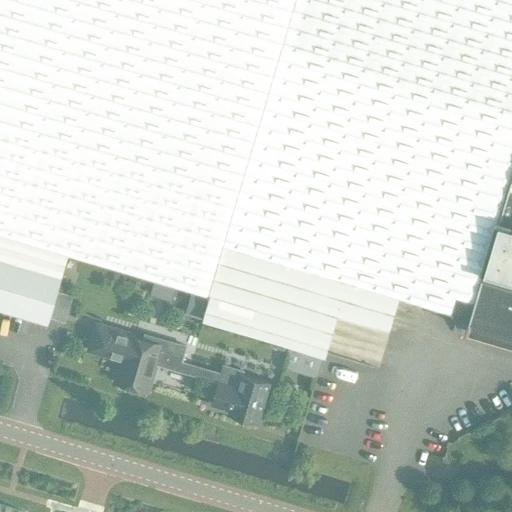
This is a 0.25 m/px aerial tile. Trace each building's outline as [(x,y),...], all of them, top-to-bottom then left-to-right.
[(0,0),(0,230),(68,251),(210,293),(210,292),(296,0),(0,0)] [(511,0),(296,0),(210,292),(210,293),(203,317),(290,343),(283,367),(317,377),(324,353),(325,353),(337,313),(389,328),(399,296),(450,311),(454,299),(473,305),(511,175),(511,0)] [(511,175),(473,305),(469,320),(470,321),(471,319),(511,331),(511,175)] [(0,230),(0,307),(46,322),(68,251),(0,230)] [(98,324),(90,348),(104,352),(105,348),(123,353),(115,379),(146,388),(153,362),(187,372),(189,363),(182,361),(186,346),(144,333),(143,337),(114,328),(98,324)] [(189,363),(187,372),(214,380),(207,404),(239,413),(238,416),(255,421),(266,383),(242,377),(244,370),(223,364),(221,372),(189,363)]
